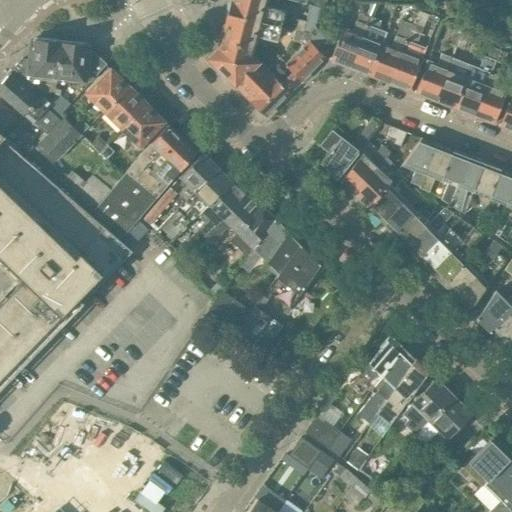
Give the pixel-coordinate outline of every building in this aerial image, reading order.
[(230,0),(221,38),(255,47),(258,35),(277,41),(285,10),(266,4),(266,0),(230,0)] [(444,0),(447,10),(464,5),(462,0),(444,0)] [(488,2),(473,4),(475,18),(489,17),(488,2)] [(305,46),(286,65),(302,81),(326,57),(319,49),(328,40),(319,31),(315,23),(316,24),(321,7),(311,4),(307,19),(301,42),(305,46)] [(413,25),(391,82),(411,89),(423,58),(414,55),(424,28),(423,27),(428,13),(419,10),(413,24),(413,25)] [(344,27),(332,59),(353,67),(369,25),(372,16),(370,16),(361,12),(354,31),(344,27)] [(369,25),(353,67),(372,74),(384,43),(388,32),(379,28),(382,20),(372,16),(369,25)] [(301,42),(307,19),(299,17),(293,39),(301,42)] [(413,25),(413,24),(403,20),(392,46),(384,43),(372,74),(391,82),(413,25)] [(449,43),(456,46),(460,35),(453,32),(449,43)] [(460,35),(456,46),(464,49),(468,38),(460,35)] [(22,58),(0,83),(0,91),(26,113),(35,121),(47,107),(48,106),(46,104),(50,99),(43,93),(39,98),(28,89),(35,81),(36,78),(45,79),(56,80),(60,40),(36,37),(35,45),(31,45),(30,59),(22,58)] [(208,57),(235,85),(260,61),(253,54),(255,47),(221,38),(218,47),(208,57)] [(60,40),(56,80),(70,82),(83,83),(87,78),(91,81),(106,63),(94,51),(85,50),(86,42),(60,40)] [(495,61),(500,49),(492,46),(488,57),(488,58),(495,61)] [(496,61),(502,64),(507,52),(500,49),(495,61),(496,61)] [(416,92),(435,99),(452,57),(442,53),(438,64),(428,61),(416,92)] [(472,65),(456,107),(476,115),(493,73),(491,72),(496,61),(495,61),(488,58),(488,57),(484,56),(480,68),(472,65)] [(472,65),(452,57),(435,99),(456,107),(472,65)] [(282,83),(260,61),(235,85),(266,116),(297,85),(289,76),(282,83)] [(111,67),(87,92),(105,110),(129,85),(126,82),(126,79),(123,76),(120,76),(111,67)] [(502,76),(493,73),(476,115),(495,122),(507,91),(498,88),(502,76)] [(129,85),(105,110),(122,128),(147,103),(144,100),(144,97),(141,94),(138,94),(129,85)] [(59,93),(55,98),(53,111),(59,117),(70,104),(59,93)] [(511,95),(501,125),(511,129),(511,95)] [(147,103),(122,128),(140,145),(165,120),(156,112),(156,109),(153,106),(150,106),(147,103)] [(60,118),(47,107),(35,121),(48,132),(60,118)] [(73,128),(63,118),(30,152),(46,168),(54,159),(57,162),(82,136),(81,136),(73,128)] [(380,125),(372,118),(353,144),(343,137),(324,161),(340,177),(380,125)] [(82,120),(73,128),(81,136),(90,127),(82,120)] [(179,169),(196,150),(167,124),(126,171),(156,196),(179,169)] [(389,125),(385,134),(395,138),(399,128),(389,125)] [(395,138),(393,143),(401,146),(404,139),(407,132),(399,128),(395,138)] [(0,242),(30,272),(20,283),(26,288),(0,314),(0,387),(132,251),(0,136),(0,242)] [(107,144),(99,137),(91,146),(99,153),(107,144)] [(421,188),(438,143),(422,137),(403,163),(416,168),(411,182),(420,185),(419,187),(421,188)] [(421,188),(430,191),(436,176),(444,179),(455,150),(438,143),(421,188)] [(99,153),(107,160),(116,151),(107,144),(99,153)] [(342,179),(357,194),(386,155),(390,150),(383,144),(370,158),(364,151),(342,179)] [(386,155),(357,194),(371,208),(389,182),(397,172),(390,165),(393,162),(387,156),(389,154),(390,151),(390,150),(386,155)] [(470,156),(455,150),(444,179),(450,182),(443,201),(450,207),(470,156)] [(203,152),(181,175),(188,182),(178,192),(171,185),(143,217),(150,223),(169,201),(177,208),(184,201),(186,199),(218,167),(203,152)] [(450,207),(461,215),(471,190),(475,192),(487,162),(470,156),(450,207)] [(487,206),(488,206),(503,169),(487,162),(475,192),(480,193),(475,206),(485,210),(487,206)] [(200,214),(232,181),(218,167),(186,199),(184,201),(177,208),(156,229),(171,243),(187,227),(180,220),(193,207),(200,214)] [(62,180),(75,191),(85,179),(72,169),(62,180)] [(511,192),(511,172),(503,169),(488,206),(497,210),(500,202),(505,204),(507,204),(511,192)] [(126,171),(93,209),(125,235),(156,196),(126,171)] [(93,174),(75,194),(93,208),(110,188),(93,174)] [(389,182),(371,208),(372,209),(371,211),(375,216),(378,215),(382,219),(412,191),(405,184),(406,183),(402,179),(397,184),(401,188),(397,191),(389,182)] [(206,220),(199,228),(206,236),(247,194),(232,181),(200,214),(206,220)] [(419,198),(412,191),(382,219),(395,232),(417,210),(412,205),(419,198)] [(511,232),(511,192),(507,204),(505,204),(501,214),(509,217),(498,235),(506,241),(511,232)] [(228,227),(236,234),(261,208),(247,194),(206,236),(213,243),(228,227)] [(417,211),(417,210),(395,232),(407,244),(429,222),(426,219),(431,213),(423,205),(417,211)] [(275,218),(263,206),(261,208),(236,234),(230,240),(248,256),(275,218)] [(407,244),(419,257),(449,227),(444,222),(454,212),(445,206),(429,222),(407,244)] [(300,243),(289,232),(289,231),(275,218),(248,256),(241,267),(250,273),(262,256),(281,270),(300,243)] [(139,221),(135,225),(144,233),(148,229),(139,221)] [(432,269),(444,282),(466,259),(474,252),(470,248),(485,233),(474,226),(473,227),(462,238),(432,269)] [(449,227),(419,257),(432,269),(462,238),(450,227),(450,228),(449,227)] [(474,252),(466,259),(444,282),(456,294),(497,252),(503,245),(493,238),(488,247),(479,256),(474,252)] [(270,285),(268,289),(289,306),(290,304),(299,292),(321,262),(301,243),(300,243),(281,270),(277,276),(270,285)] [(456,294),(471,308),(489,282),(505,259),(497,252),(456,294)] [(496,289),(477,315),(492,330),(511,310),(511,256),(504,268),(511,274),(511,293),(507,299),(496,289)] [(224,287),(217,280),(210,287),(217,294),(224,287)] [(238,330),(251,313),(222,293),(210,309),(238,330)] [(260,346),(261,345),(273,329),(265,323),(267,320),(253,310),(251,313),(238,330),(252,340),(260,346)] [(511,340),(511,310),(492,330),(507,345),(511,340)] [(391,333),(362,372),(375,385),(382,375),(403,345),(391,333)] [(375,414),(387,397),(417,357),(404,344),(403,345),(382,375),(386,378),(379,388),(358,414),(369,422),(375,414)] [(429,370),(420,361),(421,361),(417,357),(387,397),(375,414),(390,425),(409,397),(429,370)] [(437,377),(402,412),(410,421),(408,423),(417,432),(454,395),(437,377)] [(471,411),(454,395),(417,432),(412,438),(421,446),(428,438),(436,446),(471,411)] [(340,432),(318,416),(307,432),(329,447),(340,432)] [(354,442),(340,432),(329,447),(344,457),(354,442)] [(316,458),(322,450),(302,436),(290,453),(309,467),(316,458)] [(485,483),(511,454),(499,442),(498,443),(491,437),(459,470),(466,477),(471,472),(483,485),(485,483)] [(367,456),(358,449),(349,461),(359,468),(367,456)] [(329,467),(334,459),(322,450),(316,458),(329,467)] [(511,511),(511,455),(511,454),(485,483),(475,494),(491,510),(488,511),(511,511)] [(367,458),(359,468),(377,481),(384,471),(367,458)] [(339,475),(351,486),(358,478),(346,467),(339,475)] [(351,486),(364,497),(371,489),(358,478),(351,486)] [(247,511),(277,511),(278,511),(286,500),(266,486),(247,511)] [(396,503),(404,511),(416,511),(425,500),(412,487),(396,503)]
